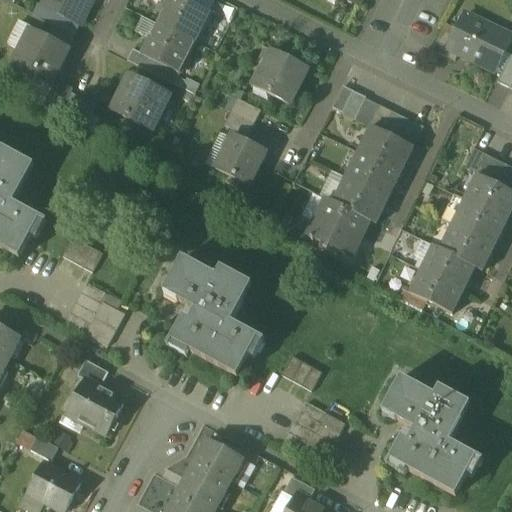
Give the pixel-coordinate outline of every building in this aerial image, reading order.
[(52,0),(48,9),(45,8),(44,9),(82,28),(95,0),(52,0)] [(188,4),(180,0),(170,0),(163,14),(168,16),(162,29),(197,46),(212,15),(188,4)] [(506,36),(466,17),(459,32),(449,52),(460,57),(493,73),(503,54),(498,52),(506,36)] [(447,27),(434,53),(457,64),(460,57),(449,52),(459,32),(447,27)] [(197,46),(162,29),(156,41),(151,39),(143,57),(142,57),(158,65),(181,77),(182,77),(197,46)] [(70,51),(35,34),(28,49),(25,48),(13,72),(50,90),(54,82),(70,51)] [(158,65),(142,57),(143,57),(135,53),(129,64),(153,76),(158,65)] [(274,55),(256,91),(290,107),(309,71),(274,55)] [(511,89),(511,58),(499,85),(511,91),(511,89)] [(181,77),(158,65),(153,76),(176,88),(181,77)] [(170,99),(131,79),(114,114),(153,133),(154,131),(149,129),(164,98),(169,101),(170,99)] [(74,92),(54,82),(50,90),(53,91),(44,109),(61,119),(72,96),(74,92)] [(368,100),(355,94),(343,117),(356,124),(367,102),(368,100)] [(97,109),(72,96),(61,119),(85,132),(97,109)] [(263,114),(239,102),(232,115),(256,127),(263,114)] [(381,109),(367,102),(356,124),(370,130),(381,109)] [(381,109),(370,130),(377,134),(381,136),(392,114),(381,109)] [(392,114),(381,136),(392,141),(403,119),(392,114)] [(256,127),(232,115),(226,128),(249,139),(256,127)] [(403,119),(392,141),(403,146),(413,125),(403,119)] [(413,125),(403,146),(414,152),(425,130),(413,125)] [(381,136),(377,134),(364,159),(402,178),(415,152),(414,152),(403,146),(392,141),(381,136)] [(267,155),(234,138),(217,172),(250,188),(267,155)] [(4,152),(0,159),(0,249),(20,261),(42,221),(15,206),(36,169),(4,152)] [(476,152),(466,172),(476,177),(486,157),(476,152)] [(486,157),(476,177),(483,180),(486,182),(496,162),(486,157)] [(402,178),(364,159),(352,184),(390,203),(402,178)] [(506,167),(496,162),(486,182),(496,187),(506,167)] [(511,170),(506,167),(496,187),(506,192),(511,180),(511,170)] [(486,182),(483,180),(470,206),(508,225),(511,217),(511,194),(506,192),(496,187),(486,182)] [(390,203),(352,184),(340,208),(339,209),(371,224),(370,224),(377,228),(390,203)] [(340,208),(328,202),(310,238),(353,260),(370,224),(371,224),(339,209),(340,208)] [(508,225),(470,206),(458,231),(496,249),(508,225)] [(496,249),(458,231),(446,255),(477,271),(484,275),(496,249)] [(104,257),(74,240),(63,259),(94,276),(104,257)] [(446,255),(439,252),(427,277),(464,295),(465,295),(477,271),(446,255)] [(266,343),(233,325),(253,287),(222,271),(217,279),(184,260),(165,295),(190,309),(168,350),(170,351),(174,344),(238,380),(259,342),(265,345),(266,343)] [(427,277),(422,275),(412,296),(453,317),(464,295),(427,277)] [(88,286),(66,326),(86,337),(108,297),(88,286)] [(104,305),(86,337),(109,349),(126,318),(104,305)] [(0,329),(0,379),(21,341),(0,329)] [(324,376),(294,359),(283,378),(313,395),(324,376)] [(110,376),(87,363),(79,378),(86,382),(86,381),(102,390),(110,376)] [(436,398),(402,380),(383,414),(415,432),(409,442),(403,439),(387,469),(389,470),(392,464),(457,499),(477,461),(483,465),(484,463),(447,442),(458,421),(462,424),(472,407),(440,390),(436,398)] [(102,390),(86,381),(86,382),(67,417),(107,438),(128,401),(116,394),(114,397),(102,390)] [(308,406),(286,446),(305,456),(327,416),(308,406)] [(341,437),(322,427),(306,457),(325,467),(341,437)] [(59,451),(39,439),(31,453),(52,464),(59,451)] [(209,443),(170,511),(215,511),(243,462),(209,443)] [(67,511),(82,485),(44,465),(28,496),(58,511),(67,511)] [(140,505),(154,511),(159,511),(172,485),(153,476),(140,505)] [(316,492),(293,480),(285,495),(295,501),(298,496),(310,503),(316,492)] [(326,511),(310,503),(298,496),(295,501),(289,511),(326,511)]
